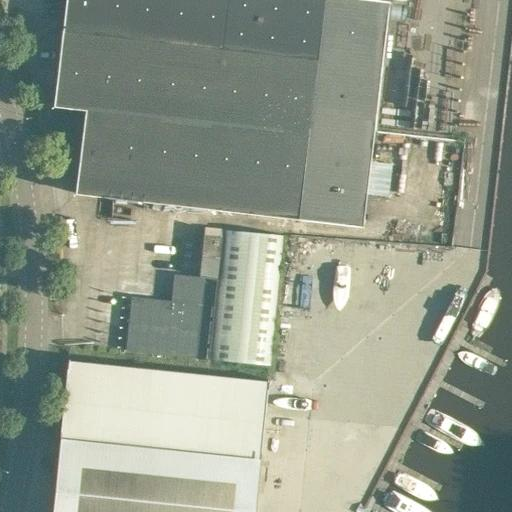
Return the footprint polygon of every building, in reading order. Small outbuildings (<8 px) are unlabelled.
[(65,0),(53,105),(53,106),(85,110),(75,193),(95,195),(285,219),(298,220),(365,229),(389,2),(376,0),(65,0)] [(270,365),(284,234),(224,228),(211,359),(270,365)] [(204,234),(202,256),(219,258),(222,236),(204,234)] [(172,302),(152,299),(132,297),(126,350),(146,352),(206,358),(214,278),(175,273),(172,302)] [(68,359),(59,445),(60,445),(61,443),(258,463),(258,465),(259,466),(268,380),(267,379),(266,381),(69,361),(69,359),(68,359)]
